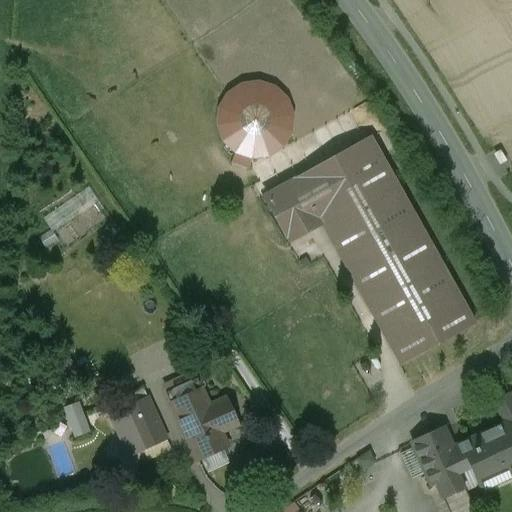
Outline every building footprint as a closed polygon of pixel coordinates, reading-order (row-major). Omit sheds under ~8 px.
[(214,108),(252,169),(310,132),(272,72),(214,108)] [(369,138),(267,195),(290,237),(319,221),(400,365),(473,324),(369,138)] [(46,213),(56,229),(101,202),(92,186),(46,213)] [(124,395),(128,405),(146,397),(142,387),(124,395)] [(200,390),(169,404),(195,462),(227,447),(220,433),(236,426),(223,399),(208,406),(200,390)] [(128,405),(135,419),(152,411),(146,397),(128,405)] [(69,406),(78,438),(95,433),(87,401),(69,406)] [(135,419),(129,422),(141,449),(165,438),(152,411),(135,419)] [(511,418),(458,443),(470,468),(476,480),(507,466),(511,474),(511,473),(511,418)] [(442,428),(413,441),(432,485),(470,468),(458,443),(451,447),(442,428)] [(440,493),(448,511),(474,511),(462,483),(440,493)] [(300,500),(283,511),(307,511),(308,511),(300,500)]
